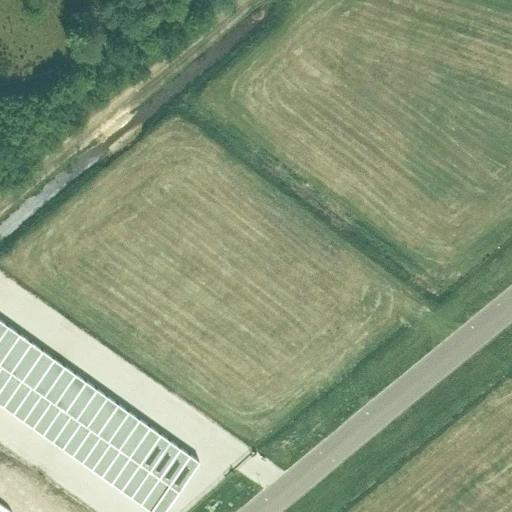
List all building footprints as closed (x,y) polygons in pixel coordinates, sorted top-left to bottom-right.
[(0,330),(0,354),(18,330),(6,322),(0,330)] [(18,330),(0,354),(0,361),(1,362),(8,367),(29,338),(18,330)] [(29,338),(8,367),(10,369),(20,376),(41,346),(29,338)] [(41,346),(20,376),(30,383),(31,384),(52,354),(41,346)] [(52,354),(31,384),(42,391),(63,362),(52,354)] [(1,362),(0,363),(0,383),(10,369),(8,367),(1,362)] [(63,362),(42,391),(49,397),(52,399),(73,369),(63,362)] [(10,369),(0,383),(0,401),(1,402),(20,376),(10,369)] [(73,369),(52,399),(59,404),(63,406),(84,377),(73,369)] [(20,376),(1,402),(11,409),(30,383),(20,376)] [(84,377),(63,406),(69,411),(74,414),(95,385),(84,377)] [(30,383),(11,409),(21,416),(40,390),(31,384),(30,383)] [(95,385),(74,414),(79,418),(84,422),(105,392),(95,385)] [(40,390),(21,416),(31,423),(49,397),(42,391),(40,390)] [(105,392),(84,422),(89,425),(95,429),(116,400),(105,392)] [(49,397),(31,423),(41,430),(59,404),(52,399),(49,397)] [(116,400),(95,429),(98,432),(106,437),(126,407),(116,400)] [(59,404),(41,430),(51,437),(69,411),(63,406),(59,404)] [(126,407),(106,437),(108,439),(116,444),(137,415),(126,407)] [(69,411),(51,437),(60,444),(79,418),(74,414),(69,411)] [(137,415),(116,444),(118,445),(127,452),(148,422),(137,415)] [(79,418),(60,444),(70,451),(89,425),(84,422),(79,418)] [(148,422),(127,452),(128,452),(138,459),(158,430),(148,422)] [(89,425),(70,451),(80,458),(98,432),(95,429),(89,425)] [(158,430),(138,459),(147,466),(168,437),(158,430)] [(98,432),(80,458),(90,465),(108,439),(106,437),(98,432)] [(168,437),(148,466),(157,473),(178,444),(168,437)] [(108,439),(90,465),(100,472),(118,445),(116,444),(108,439)] [(178,444),(157,473),(167,480),(188,451),(178,444)] [(118,445),(100,472),(109,479),(128,452),(127,452),(118,445)] [(188,451),(167,480),(177,487),(198,458),(188,451)] [(128,452),(109,479),(119,486),(138,459),(128,452)] [(138,459),(119,486),(129,493),(147,466),(138,459)] [(148,466),(129,493),(139,499),(157,473),(148,466)] [(157,473),(139,499),(149,506),(167,480),(157,473)] [(167,480),(149,506),(156,511),(159,511),(177,487),(167,480)]
